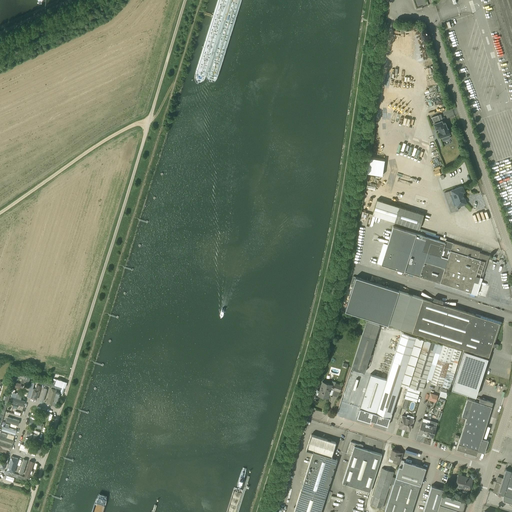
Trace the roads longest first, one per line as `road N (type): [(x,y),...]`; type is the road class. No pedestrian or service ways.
road 1 (unclassified): [(71,371),(186,0)]
road 2 (unclassified): [(511,257),(429,14)]
road 3 (unclassified): [(490,467),(305,412)]
road 4 (track): [(149,119),(103,140),(0,212)]
road 5 (residential): [(28,511),(71,371)]
